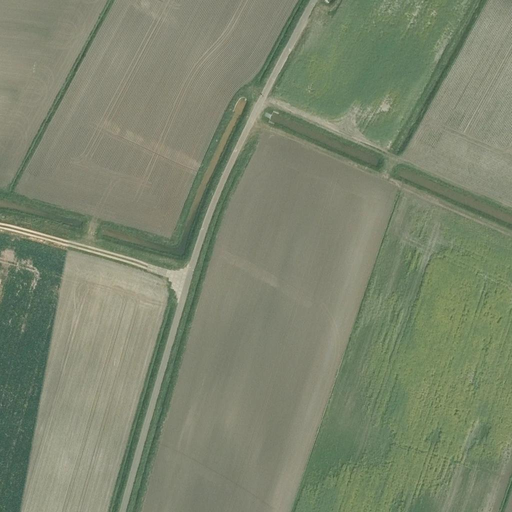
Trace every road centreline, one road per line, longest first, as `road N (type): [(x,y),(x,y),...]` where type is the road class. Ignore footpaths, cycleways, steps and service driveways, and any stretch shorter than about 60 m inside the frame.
road 1 (unclassified): [(122,511),(211,208),(314,0)]
road 2 (track): [(0,225),(187,280)]
